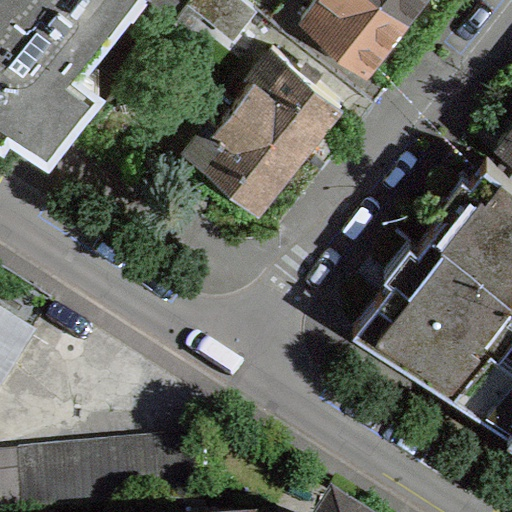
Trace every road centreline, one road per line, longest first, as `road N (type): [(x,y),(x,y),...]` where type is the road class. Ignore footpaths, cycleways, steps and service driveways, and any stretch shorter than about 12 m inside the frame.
road 1 (residential): [(237,355),(511,4)]
road 2 (residential): [(237,355),(482,511)]
road 3 (residential): [(0,207),(237,355)]
